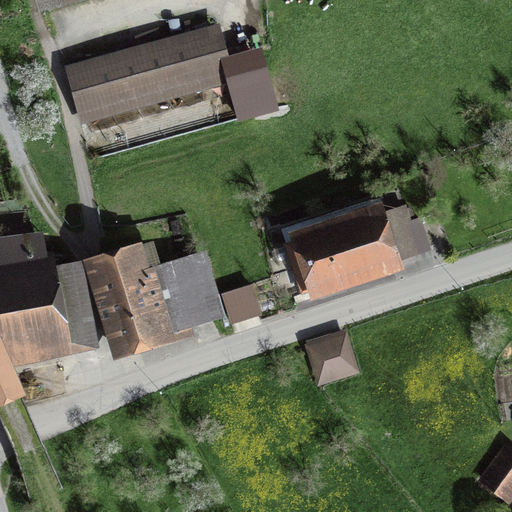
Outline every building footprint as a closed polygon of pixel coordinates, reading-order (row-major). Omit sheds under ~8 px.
[(206,28),(66,73),(83,127),(224,83),(206,28)] [(388,199),(283,236),(304,294),(409,258),(388,199)] [(0,354),(11,352),(79,340),(67,275),(34,281),(26,238),(0,242),(0,354)] [(138,252),(91,269),(120,353),(184,331),(181,321),(209,312),(194,268),(149,284),(138,252)] [(346,341),(310,351),(319,385),(355,375),(346,341)] [(11,352),(0,354),(0,410),(21,406),(11,352)] [(511,453),(510,452),(487,483),(505,496),(511,485),(511,453)]
